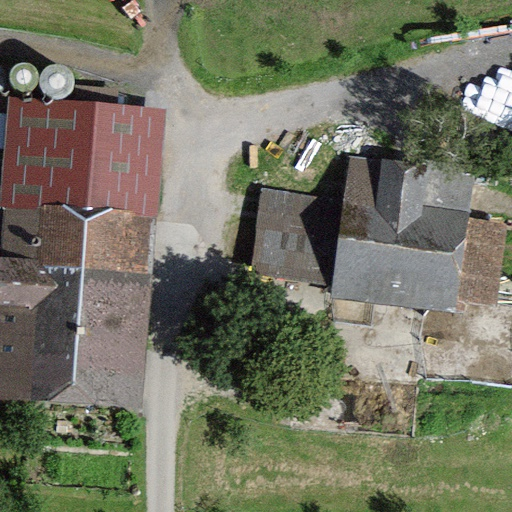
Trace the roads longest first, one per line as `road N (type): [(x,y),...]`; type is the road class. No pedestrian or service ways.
road 1 (track): [(163,511),(181,147),(470,59),(511,62)]
road 2 (track): [(476,204),(366,91)]
